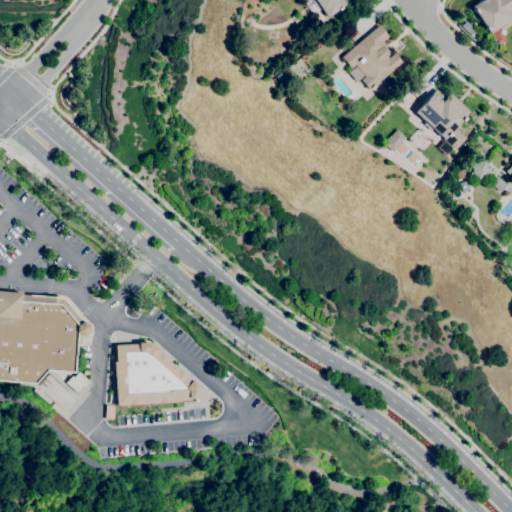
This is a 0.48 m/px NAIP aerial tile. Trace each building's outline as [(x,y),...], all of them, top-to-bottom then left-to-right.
[(327,18),(320,9),(312,14),(301,0),(342,0),(345,4),(341,7),(341,8),(338,10),(327,18)] [(488,34),(470,6),(478,0),(511,0),(511,17),(508,20),(509,23),(502,28),(500,25),(488,34)] [(295,22),(290,16),(296,12),(301,18),(295,22)] [(369,90),(359,79),(363,76),(354,65),(350,68),(340,57),(377,25),(387,36),(381,41),(386,46),(384,48),(389,53),(386,56),(388,58),(393,53),(401,62),(376,83),(377,84),(371,90),(370,89),(369,90)] [(278,81),(274,77),(279,73),(282,78),(278,81)] [(387,89),(382,83),(387,78),(392,84),(387,89)] [(442,139),(431,129),(429,131),(422,124),(423,122),(413,112),(434,89),(444,98),(448,93),(468,111),(465,115),(464,115),(462,118),(463,118),(460,121),(448,133),(448,134),(446,136),(445,136),(442,139)] [(464,129),(458,125),(462,121),(467,125),(464,129)] [(403,137),(394,129),(381,143),(390,151),(403,137)] [(474,181),(470,164),(484,160),(489,177),(474,181)] [(511,160),(502,173),(511,179),(511,160)] [(0,291),(20,293),(20,295),(28,295),(61,298),(81,322),(87,326),(86,333),(80,336),(79,346),(74,345),(72,372),(44,370),(39,376),(33,383),(32,383),(32,386),(20,385),(20,382),(0,380),(0,291)] [(114,405),(188,399),(187,398),(195,397),(194,384),(147,341),(112,343),(113,361),(111,361),(114,405)] [(75,392),(64,383),(70,376),(72,377),(77,372),(88,381),(82,387),(81,386),(75,392)]
